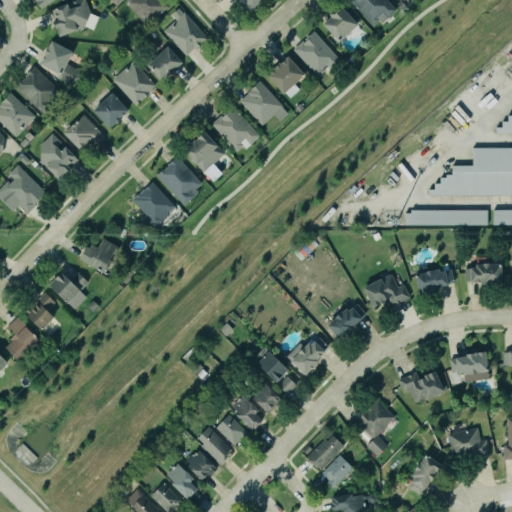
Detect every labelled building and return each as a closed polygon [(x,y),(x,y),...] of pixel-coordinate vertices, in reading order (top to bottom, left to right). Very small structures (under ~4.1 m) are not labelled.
[(50,0),(39,8),(33,0),(50,0)] [(58,35),(94,25),(86,0),(78,0),(50,8),(58,35)] [(168,6),(161,0),(127,0),(125,3),(146,26),(168,6)] [(259,0),(250,8),(242,0),(259,0)] [(351,0),(372,28),(395,11),(386,0),(351,0)] [(321,23),(329,15),(328,14),(332,10),(333,11),(340,5),(356,23),(336,40),(321,23)] [(163,30),(186,56),(207,37),(179,6),(171,14),(176,19),(163,30)] [(338,57),(313,30),(292,49),(317,76),(338,57)] [(72,51),(50,40),(39,64),(58,73),(56,77),(74,86),(81,71),(66,64),(72,51)] [(145,64),(166,45),(181,61),(166,75),(163,73),(158,78),(145,64)] [(303,74),(293,83),(297,88),(288,97),(283,92),(281,93),(265,75),(273,67),(272,65),(277,61),(278,63),(286,55),(303,74)] [(130,60),(153,84),(144,91),(146,93),(134,104),(110,78),(130,60)] [(11,85),(42,114),(51,104),(45,99),(49,95),(51,98),(58,90),(31,65),(23,74),(24,76),(22,77),(21,76),(11,85)] [(237,99),(245,92),(257,79),(281,105),(280,106),(285,112),(277,120),(272,114),(260,124),(237,99)] [(0,122),(15,136),(35,115),(10,92),(0,102),(0,122)] [(91,109),(108,126),(113,121),(114,122),(119,118),(118,117),(126,109),(110,92),(91,109)] [(258,134),(232,105),(211,125),(238,153),(258,134)] [(511,131),(493,131),(493,126),(498,126),(498,120),(504,120),(504,114),(510,114),(510,111),(511,111),(511,131)] [(88,139),(95,144),(104,134),(81,114),(63,134),(79,149),(88,139)] [(181,148),(201,130),(222,153),(202,170),(181,148)] [(38,158),(58,178),(78,160),(62,144),(52,132),(37,146),(43,152),(38,158)] [(0,154),(8,148),(0,137),(0,154)] [(469,145),(511,145),(511,194),(424,194),(424,188),(431,188),(431,182),(436,182),(436,176),(443,176),(443,173),(448,173),(448,164),(469,164),(469,145)] [(203,185),(176,156),(156,175),(182,204),(203,185)] [(46,193),(17,164),(8,173),(11,177),(0,188),(0,199),(12,211),(18,205),(26,213),(46,193)] [(175,206),(151,181),(131,200),(155,225),(175,206)] [(490,208),(511,208),(511,223),(490,223),(490,208)] [(401,211),(407,211),(407,209),(484,210),(483,223),(401,222),(401,211)] [(115,245),(101,237),(95,246),(89,243),(87,247),(84,245),(77,258),(102,272),(107,264),(109,265),(111,262),(109,261),(110,259),(108,258),(115,245)] [(463,268),(463,280),(469,279),(469,281),(480,280),(480,283),(499,282),(498,262),(488,262),(487,262),(481,262),(481,263),(474,263),(474,267),(469,267),(469,268),(463,268)] [(454,284),(449,266),(414,275),(419,293),(454,284)] [(47,283),(59,271),(68,279),(76,271),(86,281),(78,290),(84,296),(72,308),(47,283)] [(361,286),(363,286),(364,283),(367,281),(369,282),(379,277),(389,272),(396,286),(401,283),(408,296),(390,305),(386,297),(382,299),(383,301),(378,304),(377,303),(371,307),(361,286)] [(53,317),(46,309),(54,302),(45,292),(24,312),(40,329),(53,317)] [(323,324),(337,340),(352,326),(351,325),(364,313),(355,302),(347,309),(344,306),(323,324)] [(38,338),(16,317),(6,327),(15,335),(4,347),(18,360),(38,338)] [(284,355),(303,374),(317,360),(315,358),(327,346),(314,332),(302,344),(298,340),(284,355)] [(253,358),(274,378),(286,367),(265,346),(253,358)] [(451,354),(456,384),(488,379),(487,372),(495,370),(493,360),(484,361),(482,349),(451,354)] [(511,349),(502,349),(502,368),(511,367),(511,349)] [(432,370),(442,390),(414,402),(408,389),(402,391),(396,378),(414,370),(417,377),(432,370)] [(284,374),(276,384),(286,393),(294,383),(284,374)] [(280,398),(262,381),(250,394),(245,390),(229,408),(253,429),(262,419),(255,413),(261,407),(267,412),(280,398)] [(366,445),(377,455),(387,445),(376,435),(394,417),(375,398),(349,424),(359,433),(363,429),(373,438),(366,445)] [(234,445),(247,431),(228,414),(215,428),(234,445)] [(504,416),(506,444),(501,444),(502,457),(511,457),(511,414),(511,415),(509,416),(504,416)] [(218,463),(199,445),(201,442),(195,437),(206,426),(230,448),(227,451),(229,452),(218,463)] [(446,433),(475,426),(478,440),(484,438),(487,452),(451,460),(446,433)] [(343,445),(330,432),(306,457),(318,470),(343,445)] [(202,480),(216,467),(197,449),(184,461),(202,480)] [(418,493),(405,485),(412,476),(409,474),(423,453),(439,463),(433,472),(434,473),(430,481),(427,479),(422,488),(421,488),(418,493)] [(320,474),(333,487),(352,467),(339,454),(320,474)] [(164,475),(188,498),(196,488),(189,481),(193,478),(176,462),(164,475)] [(150,495),(166,511),(169,511),(181,500),(163,482),(150,495)] [(332,510),(342,508),(342,511),(353,511),(363,510),(361,500),(363,500),(361,491),(330,498),(332,510)] [(160,511),(135,511),(136,511),(130,505),(141,493),(160,511)]
